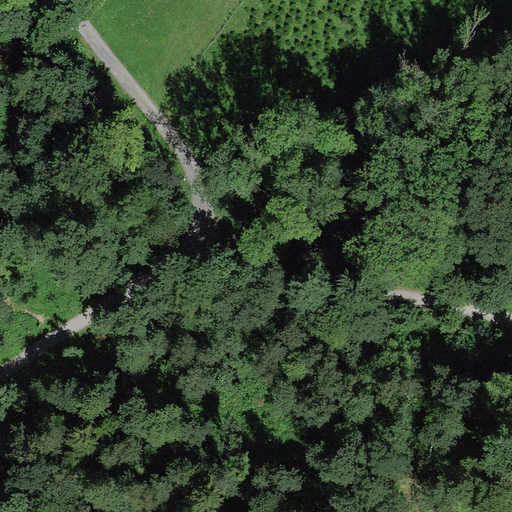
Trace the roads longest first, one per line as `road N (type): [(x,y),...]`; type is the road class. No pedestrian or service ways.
road 1 (track): [(66,0),(179,147),(207,242),(0,383)]
road 2 (track): [(207,242),(511,324)]
